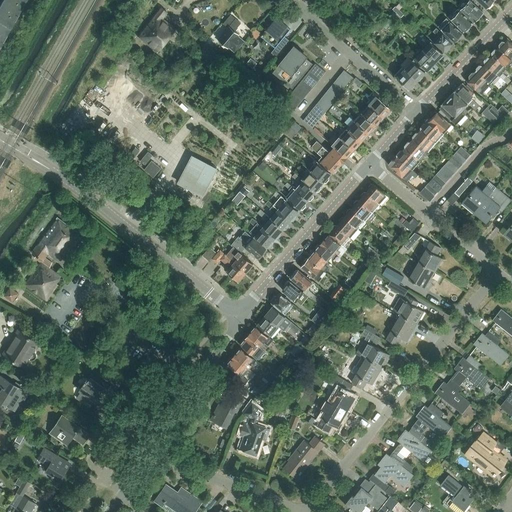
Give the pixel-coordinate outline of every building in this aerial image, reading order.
[(26,0),(2,0),(0,5),(0,19),(12,26),(26,0)] [(475,4),(470,0),(461,10),(474,21),(475,20),(476,21),(479,18),(478,16),(482,12),(474,5),(475,4)] [(490,4),(494,1),(493,0),(475,0),(486,9),(486,8),(488,9),(491,6),(490,4)] [(167,12),(160,7),(137,36),(157,52),(175,29),(162,18),(167,12)] [(451,20),(463,32),(464,31),(466,31),(469,29),(469,26),(472,22),(460,10),(451,20)] [(241,23),(231,15),(223,24),(228,28),(218,40),(222,43),(222,45),(225,47),(227,47),(228,48),(229,47),(235,52),(244,42),(238,36),(239,35),(234,31),(241,23)] [(267,29),(266,28),(264,30),(266,31),(264,33),(267,36),(264,40),(275,48),(271,53),(277,57),(289,42),(284,38),(290,30),(276,18),(267,29)] [(445,23),(440,29),(453,42),(454,41),(456,41),(459,39),(458,37),(462,33),(446,18),(443,21),(445,23)] [(0,46),(12,26),(0,19),(0,46)] [(431,39),(444,52),(444,51),(446,52),(449,49),(449,47),(452,43),(436,28),(433,31),(436,34),(431,39)] [(499,46),(511,58),(511,42),(507,38),(504,41),(502,41),(499,44),(499,46)] [(435,62),(438,59),(440,59),(442,56),(442,54),(443,53),(431,41),(423,50),(435,62)] [(491,52),(492,54),(491,54),(505,68),(511,60),(511,58),(499,46),(496,49),(494,49),(491,52)] [(292,89),(312,64),(298,52),(299,51),(296,48),(295,49),(292,47),(272,73),(292,89)] [(435,62),(423,50),(414,59),(426,71),(427,70),(429,70),(432,67),(431,66),(435,62)] [(484,62),(498,76),(505,68),(491,54),(488,57),(487,57),(484,60),(484,62)] [(413,60),(405,69),(417,80),(419,80),(422,77),(422,75),(425,72),(413,60)] [(477,70),(476,70),(488,82),(490,84),(497,76),(484,62),(481,65),(479,65),(476,68),(477,70)] [(325,72),(315,64),(311,69),(321,77),(325,72)] [(321,77),(311,69),(307,74),(318,82),(321,77)] [(417,81),(405,69),(396,77),(409,89),(411,89),(414,86),(414,84),(417,81)] [(466,81),(472,87),(480,94),(481,95),(489,86),(486,83),(488,82),(476,70),(474,73),(472,73),(469,76),(469,77),(466,81)] [(341,75),(349,82),(353,78),(344,71),(341,75)] [(318,82),(307,74),(304,78),(314,86),(318,82)] [(338,79),(346,86),(349,82),(341,75),(338,79)] [(506,76),(502,80),(507,85),(510,81),(506,76)] [(314,86),(304,78),(300,83),(310,91),(314,86)] [(334,83),(343,90),(346,86),(338,79),(334,83)] [(310,91),(300,83),(296,88),(306,96),(310,91)] [(334,83),(331,87),(340,94),(343,90),(334,83)] [(472,107),(474,104),(468,98),(473,93),(462,83),(455,91),(468,103),(472,107)] [(328,91),(336,98),(340,94),(331,87),(328,91)] [(306,96),(296,88),(292,92),(302,101),(306,96)] [(324,95),(333,102),(336,98),(328,91),(324,95)] [(466,113),(468,111),(464,107),(468,103),(455,91),(448,98),(465,114),(465,113),(466,113)] [(292,92),(288,97),(298,105),(302,101),(292,92)] [(321,99),(330,106),(333,102),(324,95),(321,99)] [(376,96),(368,105),(383,117),(386,114),(388,113),(390,111),(390,109),(391,109),(376,96)] [(298,105),(288,97),(284,103),(294,111),(298,105)] [(439,108),(456,124),(466,114),(465,113),(465,114),(448,98),(441,105),(442,106),(439,108)] [(330,106),(321,99),(318,103),(326,110),(330,106)] [(326,110),(318,103),(315,107),(323,114),(326,110)] [(383,117),(368,105),(361,113),(376,125),(378,122),(380,122),(383,119),(383,117)] [(500,113),(492,105),(488,110),(496,118),(500,113)] [(315,107),(311,112),(320,118),(323,114),(315,107)] [(320,118),(311,112),(308,116),(316,123),(320,118)] [(431,118),(429,121),(443,135),(452,125),(437,112),(435,112),(431,116),(431,118)] [(376,125),(361,113),(354,121),(369,133),(371,130),(373,130),(375,128),(375,125),(376,125)] [(316,123),(308,116),(305,120),(313,127),(316,123)] [(349,125),(346,129),(361,141),(364,138),(366,138),(368,136),(368,133),(369,133),(354,121),(349,116),(345,121),(349,125)] [(421,127),(421,130),(436,143),(443,135),(429,121),(427,123),(425,123),(421,127)] [(346,129),(339,137),(354,149),(357,146),(359,146),(361,143),(361,141),(346,129)] [(413,137),(413,139),(428,152),(436,143),(421,130),(419,132),(417,132),(413,137)] [(477,143),(483,136),(476,130),(470,138),(477,143)] [(334,147),(346,157),(347,157),(350,156),(354,152),(354,149),(339,137),(331,145),(334,147)] [(405,145),(405,148),(420,161),(428,152),(413,139),(411,141),(408,141),(405,145)] [(329,152),(317,141),(312,145),(313,149),(321,156),(318,160),(333,172),(334,171),(336,171),(338,168),(338,166),(344,160),(346,157),(334,147),(332,149),(329,152)] [(457,151),(466,160),(470,155),(461,146),(457,151)] [(397,154),(397,157),(412,170),(420,161),(405,148),(403,150),(400,150),(397,154)] [(452,154),(462,164),(466,160),(457,151),(452,154)] [(449,160),(458,168),(462,164),(452,154),(449,160)] [(178,183),(202,195),(217,170),(192,157),(178,183)] [(389,166),(404,179),(412,170),(397,157),(394,161),(391,161),(389,163),(389,166)] [(449,160),(445,165),(454,173),(458,168),(449,160)] [(331,173),(317,161),(314,165),(315,166),(311,172),(323,182),(324,182),(326,182),(327,180),(327,178),(326,178),(331,173)] [(306,172),(301,179),(315,191),(316,191),(318,191),(321,188),(320,186),(323,182),(311,172),(303,165),(300,167),(306,172)] [(436,175),(445,183),(454,173),(445,165),(436,175)] [(436,175),(432,179),(442,187),(445,183),(436,175)] [(457,194),(461,198),(476,180),(471,176),(457,194)] [(301,179),(293,188),(307,200),(308,200),(310,200),(313,197),(313,195),(312,195),(315,191),(301,179)] [(428,184),(437,192),(442,187),(432,179),(428,184)] [(307,200),(285,180),(282,184),(289,189),(288,190),(290,191),(285,197),(299,209),(300,209),(301,209),(302,209),(305,206),(305,204),(304,203),(307,200)] [(368,187),(369,189),(366,192),(379,204),(387,196),(373,184),(371,184),(368,187)] [(437,192),(428,184),(420,192),(430,201),(437,192)] [(461,203),(474,213),(492,191),(486,186),(482,191),(476,186),(461,203)] [(492,191),(474,213),(486,224),(498,209),(501,211),(511,200),(496,187),(492,191)] [(273,194),(278,199),(281,196),(276,191),(273,194)] [(361,198),(359,201),(372,212),(379,204),(366,192),(366,193),(364,192),(361,195),(361,198)] [(281,203),(276,208),(290,220),(291,220),(293,220),(296,217),(295,215),(298,211),(281,196),(278,199),(278,200),(281,203)] [(265,204),(270,209),(273,205),(268,200),(265,204)] [(354,206),(351,209),(365,221),(372,212),(359,201),(356,201),(354,204),(354,206)] [(276,208),(269,217),(282,229),(283,229),(285,229),(288,226),(288,224),(287,223),(290,220),(276,208)] [(257,212),(263,217),(266,214),(260,209),(257,212)] [(347,214),(344,217),(358,229),(365,221),(351,209),(349,209),(346,212),(347,214)] [(282,229),(269,217),(261,226),(274,238),(275,237),(276,238),(277,238),(280,235),(280,233),(279,232),(282,229)] [(340,223),(337,226),(350,238),(358,229),(344,217),(344,218),(342,217),(339,220),(340,223)] [(48,253),(59,261),(64,255),(66,256),(82,236),(57,218),(31,253),(43,261),(48,253)] [(393,221),(402,229),(405,226),(400,222),(396,218),(393,221)] [(406,220),(402,224),(411,232),(419,223),(413,218),(409,223),(406,220)] [(272,241),(272,240),(274,238),(261,226),(252,219),(250,222),(255,226),(249,232),(266,247),(267,246),(268,247),(270,247),(272,244),(272,242),(272,241)] [(511,223),(503,234),(511,241),(511,223)] [(332,231),(330,234),(346,248),(349,245),(346,242),(350,238),(337,226),(335,226),(332,229),(332,231)] [(245,231),(240,237),(239,236),(235,241),(231,245),(233,247),(240,253),(243,249),(245,247),(259,259),(260,257),(259,257),(261,255),(262,256),(267,250),(266,249),(253,238),(245,231)] [(325,239),(322,242),(336,254),(337,255),(340,251),(337,249),(341,245),(329,234),(328,235),(326,235),(324,238),(325,239)] [(418,239),(413,234),(403,246),(405,248),(407,250),(418,239)] [(398,238),(393,243),(397,247),(402,242),(398,238)] [(315,250),(327,261),(332,256),(333,257),(336,254),(322,242),(319,245),(318,245),(316,248),(316,249),(315,250)] [(422,256),(419,261),(434,270),(437,266),(438,266),(442,259),(435,254),(439,247),(440,248),(430,242),(425,249),(427,250),(423,257),(422,256)] [(234,263),(245,273),(246,272),(248,272),(250,269),(250,267),(251,267),(253,264),(240,253),(233,247),(226,255),(234,263)] [(204,252),(202,255),(208,260),(211,257),(211,258),(214,254),(209,250),(206,253),(205,252),(204,252)] [(229,276),(231,275),(238,281),(239,280),(241,280),(243,278),(243,276),(245,273),(234,263),(226,255),(224,254),(220,250),(212,259),(216,263),(220,259),(230,267),(226,272),(227,272),(228,274),(229,276)] [(311,255),(308,258),(321,269),(323,271),(323,270),(324,271),(327,268),(325,266),(327,263),(326,262),(327,261),(315,250),(314,251),(313,251),(310,254),(311,255)] [(321,269),(308,258),(308,259),(306,259),(304,261),(304,263),(301,267),(315,278),(318,275),(319,276),(323,271),(321,269)] [(408,279),(425,289),(425,288),(429,281),(428,280),(434,271),(434,270),(419,261),(418,263),(409,279),(408,279)] [(25,285),(46,301),(58,285),(56,283),(61,277),(41,263),(25,285)] [(386,267),(382,274),(399,285),(404,277),(386,267)] [(298,270),(297,271),(295,270),(293,273),(293,276),(290,279),(304,290),(303,292),(315,301),(318,298),(309,291),(307,286),(311,281),(298,270)] [(346,290),(352,282),(347,279),(341,286),(346,290)] [(388,286),(404,296),(408,290),(391,280),(388,286)] [(290,281),(287,281),(284,284),(285,287),(282,290),(296,301),(303,292),(290,281)] [(346,290),(341,286),(332,298),(337,301),(346,290)] [(10,287),(4,295),(12,301),(18,293),(10,287)] [(274,296),(270,300),(271,302),(271,303),(285,314),(290,309),(293,305),(280,293),(277,297),(274,296)] [(404,300),(397,312),(401,315),(401,314),(416,323),(418,319),(419,319),(420,319),(419,318),(423,312),(424,312),(424,311),(415,306),(417,302),(418,302),(407,295),(404,300)] [(285,317),(272,306),(264,315),(277,326),(285,317)] [(330,314),(321,307),(311,320),(320,327),(330,314)] [(492,320),(511,335),(511,317),(501,309),(492,320)] [(258,319),(260,321),(257,325),(270,336),(277,326),(264,315),(263,314),(258,319)] [(401,315),(386,339),(397,345),(398,345),(397,345),(401,338),(406,341),(407,341),(406,341),(410,334),(411,334),(410,333),(416,323),(401,314),(401,315)] [(249,334),(248,335),(262,347),(264,349),(272,340),(268,336),(256,326),(255,327),(253,327),(251,330),(251,331),(250,333),(249,334)] [(364,339),(356,351),(362,355),(361,358),(364,360),(366,358),(382,367),(389,354),(373,345),(378,336),(364,328),(361,334),(366,337),(364,340),(364,339)] [(33,350),(34,348),(35,349),(38,344),(39,344),(39,343),(18,330),(18,331),(4,354),(3,354),(24,368),(24,367),(27,362),(26,361),(27,359),(30,360),(32,360),(35,359),(36,357),(36,354),(35,352),(33,350)] [(489,331),(485,336),(497,345),(501,340),(489,331)] [(485,336),(482,333),(473,344),(500,365),(509,355),(497,345),(485,336)] [(241,344),(240,345),(252,355),(258,360),(260,357),(259,355),(261,353),(264,349),(262,347),(248,335),(245,339),(243,339),(241,342),(241,344)] [(286,344),(280,339),(276,343),(285,350),(289,346),(286,344)] [(234,355),(233,356),(247,368),(249,369),(251,366),(256,360),(240,348),(239,349),(238,349),(236,351),(236,353),(235,354),(234,355)] [(481,364),(470,355),(466,360),(478,369),(481,364)] [(228,363),(227,364),(234,371),(230,375),(243,386),(248,381),(242,376),(246,372),(249,369),(247,368),(233,356),(233,357),(231,358),(231,359),(229,359),(227,361),(228,363)] [(466,377),(481,389),(481,390),(490,379),(478,369),(466,360),(463,357),(454,368),(457,371),(450,379),(447,384),(459,393),(462,388),(459,386),(466,377)] [(356,375),(352,382),(362,389),(367,382),(372,385),(382,367),(366,358),(364,360),(356,375)] [(331,372),(326,381),(339,388),(332,401),(348,410),(355,398),(348,394),(353,385),(331,372)] [(79,390),(99,404),(110,388),(90,374),(85,382),(85,381),(83,384),(84,384),(79,390)] [(1,403),(15,411),(22,399),(24,401),(28,393),(0,375),(0,386),(3,388),(0,392),(0,398),(3,400),(1,403)] [(274,376),(268,384),(274,389),(280,381),(274,376)] [(459,393),(447,384),(444,381),(435,392),(462,414),(471,403),(459,393)] [(268,384),(261,392),(267,397),(274,389),(268,384)] [(116,399),(123,404),(133,389),(126,385),(116,399)] [(511,392),(501,407),(511,415),(511,413),(511,392)] [(211,419),(226,427),(234,412),(235,413),(242,401),(230,395),(227,400),(224,399),(218,409),(217,408),(214,413),(212,415),(213,415),(211,419)] [(320,400),(316,406),(325,412),(321,419),(317,425),(328,432),(332,425),(337,428),(348,410),(332,401),(331,402),(319,395),(317,398),(320,400)] [(244,436),(240,449),(256,455),(262,438),(266,440),(270,428),(258,424),(263,411),(252,403),(244,413),(250,418),(248,424),(244,423),(241,431),(242,432),(241,435),(244,436)] [(431,403),(428,408),(439,417),(443,412),(431,403)] [(451,427),(439,417),(428,408),(424,405),(416,416),(416,417),(417,416),(420,418),(419,419),(412,427),(421,434),(428,426),(428,425),(441,436),(443,438),(451,427)] [(73,437),(84,444),(90,435),(61,415),(49,433),(62,441),(63,439),(69,443),(73,437)] [(299,417),(293,415),(288,427),(294,429),(299,417)] [(412,428),(409,432),(425,445),(429,440),(421,434),(412,427),(412,428)] [(425,445),(409,432),(405,429),(397,440),(400,443),(389,456),(401,465),(405,461),(402,459),(409,450),(424,462),(432,451),(425,445)] [(504,459),(490,448),(495,442),(483,433),(479,438),(478,438),(466,454),(492,475),(504,459)] [(294,455),(283,468),(296,478),(306,465),(307,466),(325,444),(315,436),(309,444),(304,440),(293,454),(294,455)] [(48,466),(44,472),(51,476),(50,479),(58,484),(67,469),(57,463),(61,457),(43,447),(36,459),(48,466)] [(401,465),(389,456),(386,453),(377,464),(381,467),(370,480),(380,488),(391,496),(395,491),(384,482),(390,474),(404,486),(413,475),(401,465)] [(442,502),(454,511),(460,511),(467,504),(468,505),(475,495),(463,486),(462,487),(448,475),(440,485),(454,497),(452,500),(447,496),(442,502)] [(380,488),(370,480),(369,482),(365,479),(359,486),(361,488),(353,497),(352,496),(344,505),(349,508),(349,509),(351,511),(351,510),(353,511),(356,509),(358,511),(359,510),(366,500),(375,508),(385,496),(378,490),(380,488)] [(165,503),(177,511),(194,511),(201,502),(195,497),(182,488),(179,494),(167,486),(164,491),(162,490),(155,501),(162,506),(165,503)] [(31,511),(36,504),(23,496),(16,509),(20,511),(31,511)] [(381,508),(386,511),(388,509),(390,511),(397,502),(390,496),(381,508)] [(414,501),(409,508),(414,511),(418,511),(422,507),(414,501)]
